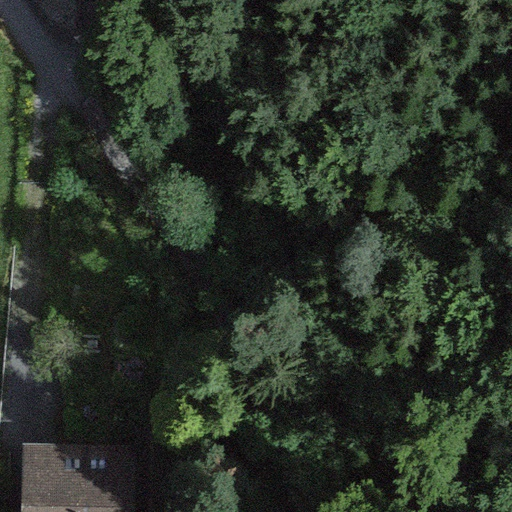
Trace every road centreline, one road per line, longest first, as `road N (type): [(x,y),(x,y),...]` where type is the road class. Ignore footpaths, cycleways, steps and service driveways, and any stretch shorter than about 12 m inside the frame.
road 1 (track): [(202,511),(42,40)]
road 2 (unknown): [(42,40),(28,426)]
